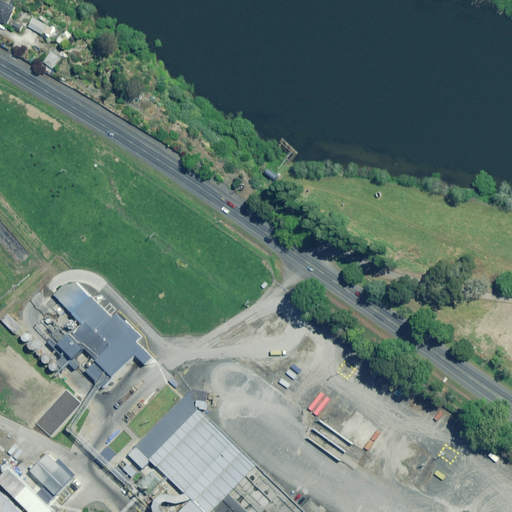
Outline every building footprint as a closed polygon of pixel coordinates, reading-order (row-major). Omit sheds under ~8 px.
[(0,0),(0,21),(8,25),(17,8),(0,0)] [(33,16),(21,9),(14,21),(11,25),(23,33),(26,27),(33,16)] [(49,26),(36,18),(31,27),(44,34),(49,26)] [(57,30),(53,27),(46,34),(50,37),(57,30)] [(74,35),(69,30),(59,41),(63,45),(74,35)] [(62,57),(54,50),(45,62),(53,68),(62,57)] [(168,362),(88,286),(75,290),(65,297),(96,328),(74,351),(118,393),(150,360),(160,370),(168,362)] [(33,339),(33,338),(33,336),(32,335),(31,334),(30,333),(28,333),(27,333),(26,334),(25,335),(24,336),(24,337),(24,339),(24,340),(25,341),(27,342),(28,342),(29,342),(31,341),(32,340),(33,339)] [(41,347),(41,345),(41,344),(40,342),(39,341),(38,340),(36,340),(35,340),(33,341),(32,342),(31,343),(31,345),(31,347),(32,348),(33,349),(34,350),(36,350),(37,350),(39,350),(40,348),(41,347)] [(54,361),(54,359),(54,358),(53,357),(52,356),(51,355),(50,355),(48,355),(47,356),(46,356),(45,358),(45,359),(45,360),(46,362),(47,363),(48,363),(49,364),(51,363),(52,363),(53,362),(54,361)] [(61,368),(61,367),(61,366),(61,364),(60,363),(58,362),(57,362),(56,362),(54,363),(53,364),(52,365),(52,367),(52,368),(53,369),(54,370),(55,371),(57,371),(58,371),(59,371),(60,370),(61,368)] [(208,511),(258,467),(197,401),(143,450),(199,511),(208,511)] [(75,478),(48,453),(30,471),(57,496),(75,478)] [(129,464),(125,469),(133,476),(137,472),(129,464)] [(54,511),(55,511),(9,467),(0,476),(0,483),(30,511),(54,511)] [(162,481),(153,472),(139,485),(149,495),(162,481)] [(18,511),(0,494),(0,511),(18,511)]
